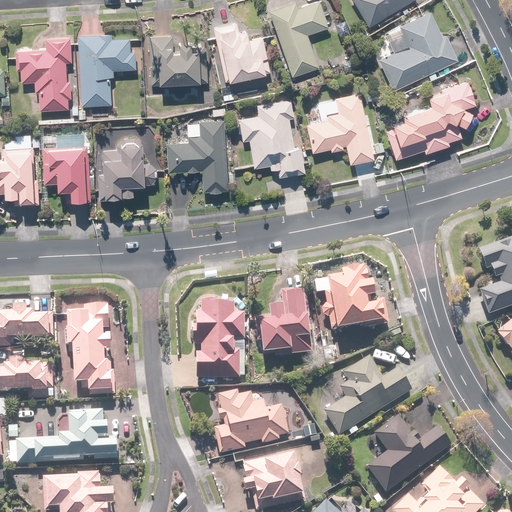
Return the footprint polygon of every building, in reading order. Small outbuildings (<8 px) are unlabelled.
[(304,0),(300,0),(271,10),(294,75),(321,66),(310,33),(332,26),(323,0),(321,0),(307,5),(304,0)] [(355,0),(370,26),(415,0),(355,0)] [(394,87),(460,58),(449,33),(444,35),(433,9),(402,23),(411,44),(396,50),(393,41),(377,48),(394,87)] [(240,21),(215,27),(227,80),(272,69),(264,35),(253,37),(251,29),(242,31),(240,21)] [(114,32),(81,33),(82,105),(114,104),(114,75),(116,75),(116,68),(138,68),(138,50),(133,50),(133,38),(114,38),(114,32)] [(172,35),(152,34),(151,84),(165,84),(165,80),(205,81),(205,47),(197,47),(197,41),(185,41),(185,50),(178,50),(178,43),(172,43),(172,35)] [(48,48),(17,48),(17,68),(22,68),(22,79),(37,79),(37,91),(41,91),(41,109),(69,109),(69,95),(73,95),(73,81),(68,81),(68,60),(74,60),(74,36),(48,36),(48,48)] [(478,104),(469,79),(431,94),(434,102),(396,117),(401,130),(389,134),(398,158),(425,148),(428,154),(452,145),(451,141),(463,137),(459,125),(465,123),(469,124),(477,109),(473,105),(478,104)] [(236,83),(221,85),(223,100),(239,97),(236,83)] [(374,145),(360,91),(314,103),(319,125),(308,128),(314,152),(333,147),(334,150),(346,147),(346,144),(348,144),(353,164),(376,158),(375,152),(384,150),(383,142),(374,145)] [(260,115),(242,117),(243,138),(251,138),(254,166),(273,165),(273,168),(280,168),(280,175),(307,172),(304,146),(295,147),(292,116),(296,115),(295,99),(259,102),(260,115)] [(188,141),(169,142),(170,170),(205,169),(205,189),(230,189),(228,119),(200,119),(200,121),(188,121),(188,141)] [(0,156),(0,191),(8,191),(8,193),(24,192),(24,197),(39,196),(37,145),(34,145),(33,134),(7,135),(8,148),(5,148),(5,156),(0,156)] [(125,149),(105,149),(105,172),(100,172),(100,197),(117,197),(117,193),(138,193),(138,182),(148,182),(148,153),(146,153),(146,142),(125,142),(125,149)] [(91,143),(46,145),(46,181),(62,181),(62,188),(68,188),(68,199),(91,199),(91,143)] [(511,236),(475,251),(482,270),(486,269),(490,277),(496,275),(498,283),(475,291),(485,316),(511,306),(511,236)] [(334,330),(335,329),(391,318),(388,302),(374,305),(372,295),(382,293),(379,279),(374,280),(372,269),(369,270),(367,265),(344,269),(345,274),(323,278),(334,330)] [(275,315),(258,316),(259,339),(266,339),(267,352),(287,351),(288,355),(315,354),(314,315),(309,315),(308,291),(291,292),(293,316),(289,317),(288,303),(274,304),(275,315)] [(241,300),(205,298),(204,315),(199,314),(197,340),(205,341),(204,352),(200,352),(198,376),(242,379),(244,351),(238,351),(238,339),(247,339),(249,313),(240,312),(241,300)] [(89,308),(70,309),(71,345),(79,345),(80,383),(94,382),(94,396),(118,395),(117,371),(114,371),(114,361),(109,361),(109,349),(118,349),(118,334),(114,334),(113,302),(89,302),(89,308)] [(17,312),(0,311),(0,345),(12,346),(12,336),(54,336),(54,312),(39,312),(39,310),(33,310),(33,304),(17,304),(17,312)] [(511,319),(493,333),(501,346),(504,345),(509,352),(506,354),(511,363),(511,319)] [(358,426),(416,388),(401,366),(385,377),(372,356),(344,374),(349,381),(341,387),(347,397),(326,410),(342,434),(348,430),(352,435),(361,430),(358,426)] [(7,368),(0,367),(0,392),(30,392),(30,399),(54,399),(53,362),(32,362),(32,358),(18,358),(18,364),(7,364),(7,368)] [(228,425),(217,427),(223,453),(248,447),(247,442),(265,438),(266,443),(284,439),(283,435),(292,433),(286,404),(271,408),(269,399),(257,402),(254,392),(242,395),(241,390),(221,394),(228,425)] [(18,439),(19,463),(121,459),(120,438),(103,439),(102,435),(114,434),(114,421),(106,421),(105,409),(72,411),(73,431),(63,432),(63,437),(18,439)] [(388,492),(455,443),(439,422),(421,436),(416,429),(412,432),(399,415),(376,433),(390,452),(370,467),(388,492)] [(0,463),(9,463),(8,437),(5,437),(3,416),(0,416),(0,463)] [(20,423),(11,423),(11,438),(20,437),(20,423)] [(309,499),(299,453),(244,463),(249,490),(256,488),(259,508),(309,499)] [(458,482),(441,466),(422,485),(428,491),(418,500),(410,492),(394,508),(397,511),(479,511),(486,505),(469,488),(472,485),(464,476),(458,482)] [(104,471),(102,471),(79,471),(79,474),(47,474),(46,510),(62,510),(61,511),(114,511),(114,503),(120,503),(120,487),(104,487),(104,471)] [(369,511),(366,508),(361,511),(340,511),(329,501),(318,511),(369,511)]
